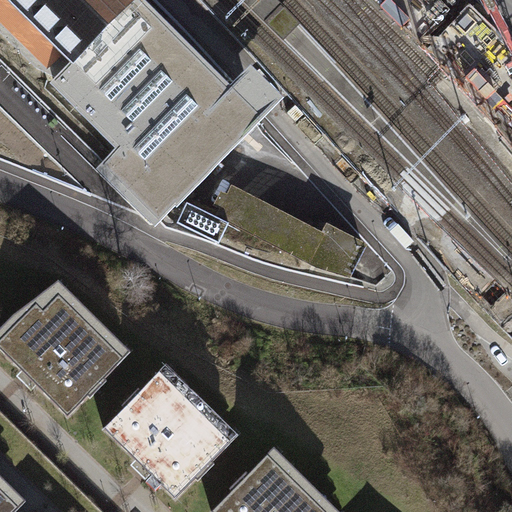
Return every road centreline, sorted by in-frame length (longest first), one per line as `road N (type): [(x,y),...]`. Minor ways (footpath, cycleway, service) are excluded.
road 1 (residential): [(418,342),(237,295),(0,188)]
road 2 (residential): [(418,342),(421,297),(412,267),(211,36)]
road 3 (residential): [(511,433),(467,377),(418,342)]
